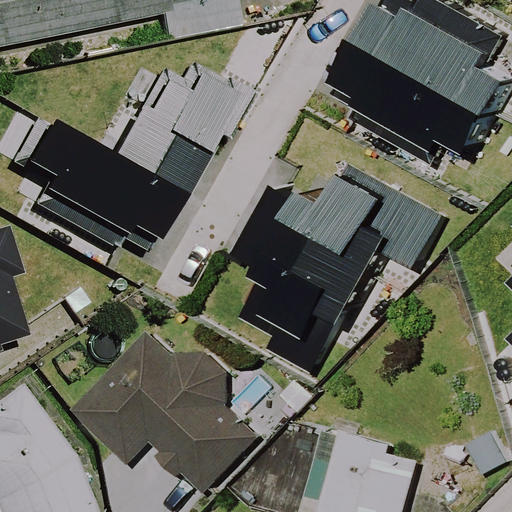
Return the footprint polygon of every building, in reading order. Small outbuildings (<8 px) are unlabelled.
[(236,28),(232,5),(231,0),(0,0),(0,50),(146,22),(150,45),(236,28)] [(77,159),(63,84),(0,90),(0,176),(54,204),(77,159)] [(511,167),(511,166),(498,104),(456,113),(470,177),(511,167)] [(196,259),(252,250),(254,259),(298,252),(296,242),(292,218),(313,215),(299,138),(280,141),(275,109),(147,132),(166,240),(192,235),(196,259)] [(511,260),(511,185),(510,185),(488,253),(511,260)] [(90,264),(0,274),(0,278),(6,334),(97,323),(90,264)] [(374,334),(323,285),(262,349),(296,381),(281,397),(298,414),(374,334)] [(0,511),(91,511),(71,457),(19,382),(0,394),(0,511)] [(258,429),(216,403),(197,390),(155,456),(215,495),(258,429)] [(394,444),(348,435),(325,511),(412,511),(426,462),(392,452),(394,444)]
